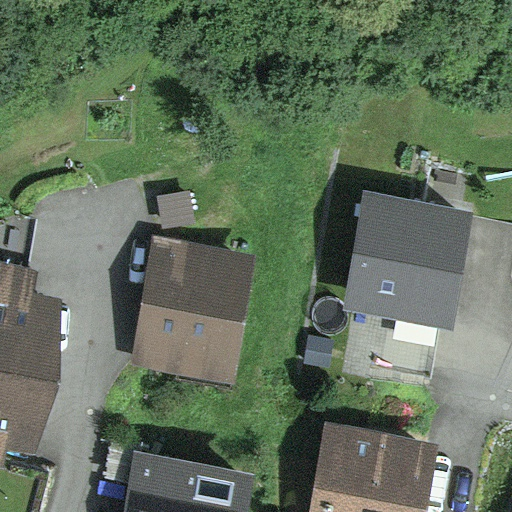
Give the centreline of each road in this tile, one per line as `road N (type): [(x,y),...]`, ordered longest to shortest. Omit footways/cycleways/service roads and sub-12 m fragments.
road 1 (residential): [(62,511),(75,479),(114,226)]
road 2 (residential): [(511,251),(483,369),(489,392),(511,405)]
